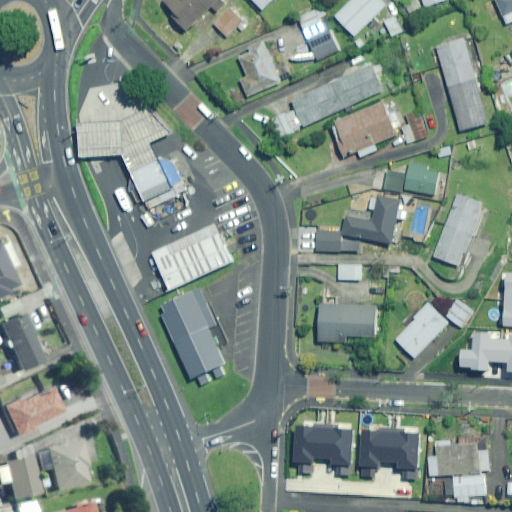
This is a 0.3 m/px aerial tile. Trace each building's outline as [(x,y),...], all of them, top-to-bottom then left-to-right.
[(221,0),(168,0),(163,6),(168,12),(188,32),(221,0)] [(251,0),(263,12),(274,0),(251,0)] [(352,0),(335,18),(355,38),(385,7),(378,0),(352,0)] [(424,15),(414,0),(408,0),(404,3),(414,21),(424,15)] [(448,1),(447,0),(422,0),(425,9),(448,1)] [(511,23),(511,0),(495,0),(506,26),(511,23)] [(247,28),(243,23),(230,9),(214,25),(227,39),(237,29),(241,34),(247,28)] [(325,17),(322,9),(298,19),(317,62),(339,52),(330,32),(325,33),(319,20),(325,17)] [(403,33),(395,17),(384,23),(392,38),(403,33)] [(489,125),(465,40),(437,48),(461,133),(489,125)] [(264,43),(251,48),(253,53),(240,59),(247,78),(240,81),(247,98),(282,84),(264,43)] [(383,93),(372,68),(322,90),(294,103),(297,111),(272,122),(280,139),(383,93)] [(397,137),(384,103),(330,125),(344,159),(358,153),(361,159),(378,152),(375,146),(397,137)] [(124,155),(132,172),(160,159),(152,143),(173,133),(148,108),(122,121),(79,123),(80,157),(124,155)] [(428,139),(419,111),(406,115),(409,126),(402,129),(407,145),(428,139)] [(450,146),(437,151),(439,159),(453,155),(450,146)] [(160,159),(132,172),(150,210),(179,196),(178,194),(187,190),(174,162),(160,159)] [(402,191),(405,191),(435,197),(439,175),(426,172),(426,169),(410,166),(408,174),(388,170),(384,191),(402,194),(402,191)] [(400,200),(371,196),(369,210),(376,211),(375,220),(346,216),(343,233),(318,230),(315,250),(359,256),(361,240),(394,245),(397,220),(404,221),(405,212),(399,211),(400,200)] [(464,254),(466,255),(481,221),(477,219),(482,206),(459,196),(433,257),(458,268),(464,254)] [(216,224),(154,253),(172,291),(234,262),(216,224)] [(0,297),(8,294),(6,290),(17,285),(0,249),(0,297)] [(361,282),(362,266),(338,265),(338,281),(361,282)] [(208,292),(171,310),(206,382),(239,366),(219,325),(223,323),(208,292)] [(0,306),(0,318),(19,310),(14,300),(0,306)] [(474,314),(457,301),(446,317),(463,330),(474,314)] [(449,324),(429,305),(396,341),(416,360),(449,324)] [(377,339),(378,307),(320,306),(319,343),(324,343),(348,343),(348,339),(377,339)] [(33,337),(22,313),(0,323),(0,332),(19,372),(42,362),(31,338),(33,337)] [(1,407),(15,438),(31,431),(29,428),(62,413),(50,388),(20,401),(19,398),(1,407)] [(350,438),(315,436),(312,495),(384,499),(385,481),(360,480),(362,445),(350,444),(350,438)] [(85,466),(79,440),(43,449),(44,451),(34,453),(38,472),(48,469),(53,491),(86,484),(82,467),(85,466)] [(445,477),(446,499),(457,498),(457,505),(470,504),(470,498),(486,497),(484,473),(490,472),(489,452),(478,453),(478,445),(437,448),(438,458),(430,458),(431,478),(445,477)] [(2,466),(0,466),(0,484),(6,483),(10,501),(38,494),(29,457),(26,446),(12,453),(13,459),(1,462),(2,466)] [(36,511),(34,501),(15,506),(16,511),(36,511)] [(91,511),(89,502),(71,506),(72,509),(59,511),(91,511)]
